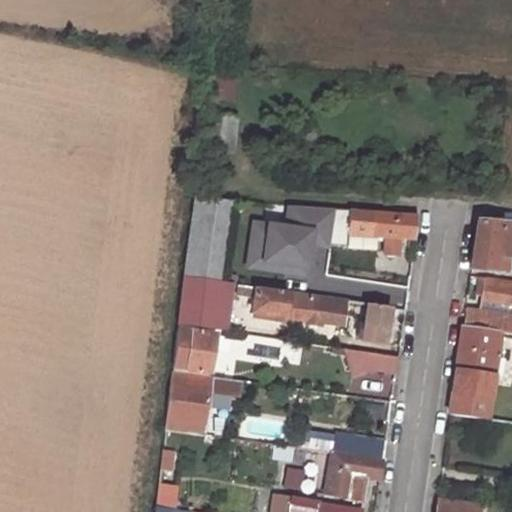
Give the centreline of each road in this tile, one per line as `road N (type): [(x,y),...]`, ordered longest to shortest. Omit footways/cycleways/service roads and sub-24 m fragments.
road 1 (track): [(232,0),(245,170),(256,181),(283,193),(511,213)]
road 2 (residential): [(406,511),(450,209)]
